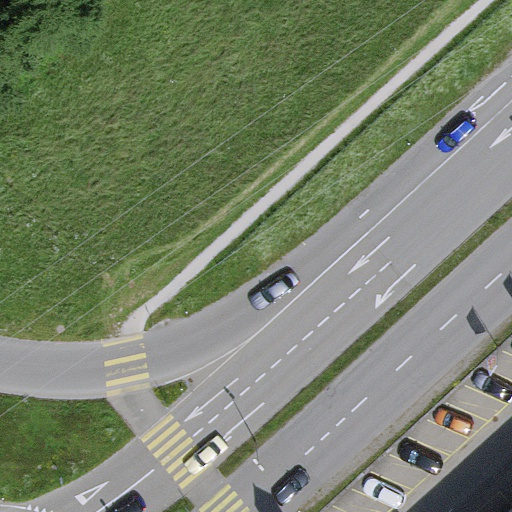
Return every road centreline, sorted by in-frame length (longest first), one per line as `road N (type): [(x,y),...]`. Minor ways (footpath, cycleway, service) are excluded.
road 1 (secondary): [(511,80),(242,319),(195,344),(122,365),(48,370),(0,363)]
road 2 (secondary): [(511,130),(220,410),(100,511)]
road 3 (secondary): [(243,511),(511,263)]
